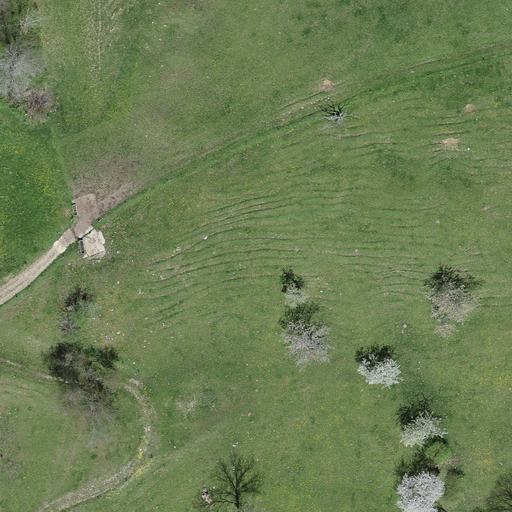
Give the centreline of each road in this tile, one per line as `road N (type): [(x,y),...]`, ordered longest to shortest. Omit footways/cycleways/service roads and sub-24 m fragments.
road 1 (track): [(97,215),(162,170),(380,78),(511,45)]
road 2 (track): [(39,511),(131,468),(149,433),(130,399),(0,360)]
road 3 (track): [(97,215),(90,0)]
road 4 (track): [(0,301),(64,254),(97,215)]
